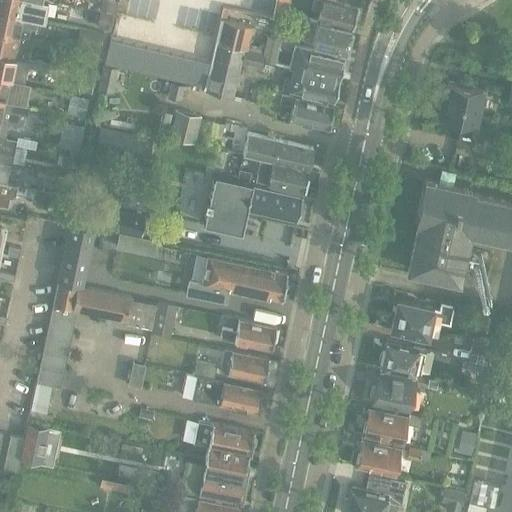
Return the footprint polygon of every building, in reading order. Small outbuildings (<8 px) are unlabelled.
[(0,0),(0,11),(39,20),(43,21),(48,1),(41,0),(0,0)] [(101,0),(100,10),(113,12),(114,0),(101,0)] [(277,0),(276,11),(288,13),(289,0),(277,0)] [(318,9),(316,20),(352,29),(357,7),(343,4),(344,1),(341,0),(312,0),(311,7),(318,9)] [(0,11),(0,31),(30,38),(31,28),(37,29),(39,20),(0,11)] [(110,30),(114,14),(100,11),(97,27),(110,30)] [(352,29),(316,20),(305,18),(300,40),(312,42),(312,43),(347,51),(352,29)] [(253,27),(223,19),(217,42),(245,49),(248,50),(253,27)] [(76,47),(91,50),(100,52),(104,33),(80,28),(76,47)] [(0,31),(0,51),(28,58),(30,58),(34,38),(30,38),(0,31)] [(261,61),(276,64),(282,39),(267,35),(261,61)] [(100,52),(98,61),(104,62),(113,65),(119,40),(109,38),(104,37),(100,52)] [(119,40),(113,65),(129,68),(134,44),(119,40)] [(217,42),(206,90),(233,96),(241,62),(245,49),(217,42)] [(134,44),(129,68),(144,72),(149,48),(134,44)] [(149,48),(144,72),(159,75),(165,51),(149,48)] [(299,48),(294,69),(339,79),(345,58),(299,48)] [(245,49),(241,62),(260,66),(263,53),(248,50),(245,49)] [(97,65),(100,52),(91,50),(89,63),(97,65)] [(0,51),(0,73),(24,78),(28,58),(0,51)] [(165,51),(159,75),(174,79),(180,55),(165,51)] [(180,55),(174,79),(190,82),(195,58),(180,55)] [(195,58),(190,82),(205,86),(211,62),(195,58)] [(105,66),(100,90),(114,93),(119,69),(105,66)] [(82,84),(94,86),(96,72),(85,69),(82,84)] [(334,101),(339,79),(294,69),(291,80),(285,79),(283,88),(334,101)] [(0,79),(0,100),(26,106),(28,97),(16,94),(18,84),(10,82),(0,79)] [(171,81),(168,96),(181,99),(184,89),(188,90),(189,86),(171,81)] [(457,137),(471,140),(474,123),(477,124),(485,89),(445,81),(438,114),(461,119),(457,137)] [(293,105),(290,119),(327,128),(333,105),(259,87),(255,101),(279,107),(280,102),(293,105)] [(66,114),(70,115),(69,115),(86,119),(86,118),(85,118),(89,99),(70,95),(66,114)] [(0,120),(10,123),(19,125),(21,114),(28,116),(30,107),(26,106),(0,100),(0,120)] [(170,137),(181,139),(219,148),(225,124),(201,118),(202,115),(176,109),(170,137)] [(0,120),(0,141),(16,145),(17,140),(7,138),(10,123),(0,120)] [(64,121),(59,145),(80,150),(83,139),(86,125),(85,125),(68,122),(64,121)] [(100,125),(96,143),(149,155),(153,137),(100,125)] [(243,155),(271,162),(308,171),(313,148),(248,133),(243,155)] [(0,141),(0,162),(10,164),(11,162),(13,162),(16,145),(0,141)] [(76,171),(78,158),(64,155),(61,168),(76,171)] [(0,162),(0,182),(6,184),(8,175),(10,172),(11,169),(10,166),(10,164),(0,162)] [(303,191),(308,171),(271,162),(268,178),(259,176),(258,180),(303,191)] [(53,187),(63,189),(65,176),(55,174),(53,187)] [(214,175),(203,221),(241,230),(246,207),(297,219),(301,195),(233,179),(214,175)] [(64,190),(63,196),(75,198),(79,179),(67,176),(64,190)] [(416,225),(407,270),(461,282),(472,233),(511,242),(511,200),(475,193),(476,190),(425,179),(415,224),(416,225)] [(0,204),(8,206),(10,197),(15,198),(18,186),(6,184),(0,182),(0,204)] [(55,212),(67,214),(69,198),(58,197),(55,212)] [(81,202),(78,222),(131,233),(135,213),(81,202)] [(69,230),(63,255),(88,260),(93,235),(95,227),(86,225),(70,222),(69,230)] [(0,322),(5,323),(6,317),(0,315),(0,278),(14,281),(15,275),(0,271),(0,231),(0,230),(0,229),(0,322)] [(9,246),(7,254),(19,257),(21,248),(9,246)] [(190,278),(187,294),(226,302),(229,287),(248,291),(251,294),(256,295),(260,294),(281,298),(286,271),(207,255),(202,280),(190,278)] [(37,378),(36,381),(38,382),(53,385),(60,386),(77,310),(127,320),(127,323),(151,329),(158,301),(142,297),(132,295),(83,285),(77,284),(58,279),(58,280),(53,305),(37,378)] [(389,329),(429,338),(433,319),(449,323),(454,304),(440,302),(439,309),(435,308),(436,307),(396,298),(393,313),(389,314),(388,322),(390,324),(389,329)] [(151,329),(151,332),(170,337),(177,305),(164,302),(158,301),(151,329)] [(220,339),(234,342),(270,349),(275,326),(239,318),(236,331),(222,328),(220,339)] [(473,333),(469,350),(496,356),(500,339),(473,333)] [(380,367),(414,374),(420,375),(426,347),(413,345),(413,347),(386,341),(383,352),(380,354),(379,360),(381,364),(380,367)] [(224,348),(219,371),(264,380),(269,357),(224,348)] [(466,368),(492,374),(496,356),(469,350),(466,368)] [(193,374),(196,375),(197,375),(214,378),(217,364),(196,359),(193,374)] [(182,396),(194,398),(258,411),(259,405),(263,403),(265,395),(261,392),(262,388),(214,378),(197,375),(196,375),(193,374),(186,373),(182,396)] [(391,374),(390,379),(378,376),(376,385),(372,386),(369,396),(373,399),(372,402),(410,411),(417,380),(391,374)] [(429,380),(427,386),(437,388),(438,381),(429,380)] [(38,382),(32,409),(47,412),(53,385),(38,382)] [(471,401),(485,404),(488,391),(474,388),(471,401)] [(142,407),(139,416),(152,419),(155,410),(142,407)] [(368,407),(362,435),(402,443),(402,440),(406,422),(418,424),(421,415),(408,412),(407,416),(368,407)] [(208,444),(205,458),(221,461),(246,466),(250,447),(254,445),(256,437),(252,433),(253,430),(212,422),(212,424),(198,421),(194,442),(208,444)] [(25,438),(21,458),(41,462),(48,427),(28,423),(25,438)] [(463,430),(458,451),(472,454),(477,433),(463,430)] [(11,435),(4,472),(17,474),(21,458),(25,438),(11,435)] [(355,466),(395,474),(401,448),(361,439),(355,466)] [(419,460),(420,458),(421,448),(408,446),(406,457),(419,460)] [(239,502),(246,466),(221,461),(205,458),(201,479),(197,478),(194,493),(239,502)] [(352,485),(349,498),(345,498),(342,510),(346,511),(384,511),(387,501),(401,504),(406,482),(369,474),(366,488),(352,485)] [(101,479),(100,485),(108,487),(110,480),(101,479)] [(446,511),(451,511),(461,511),(465,491),(445,487),(442,501),(448,503),(446,511)] [(237,511),(239,505),(181,494),(177,493),(173,511),(237,511)] [(469,502),(466,511),(483,511),(485,506),(469,502)]
